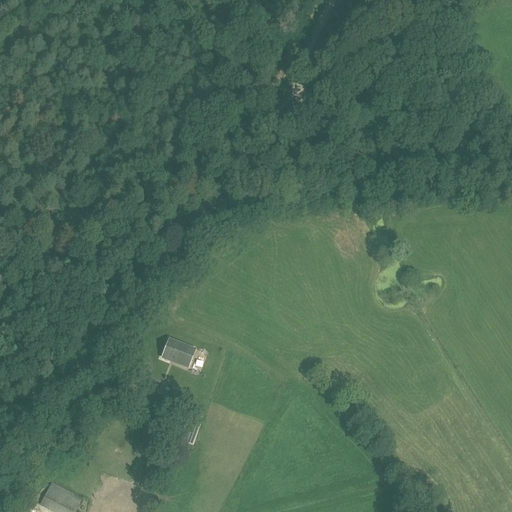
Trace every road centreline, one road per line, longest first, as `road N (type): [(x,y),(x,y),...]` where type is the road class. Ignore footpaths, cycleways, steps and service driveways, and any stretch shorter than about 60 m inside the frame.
road 1 (tertiary): [(0,451),(130,318),(270,125),(457,0)]
road 2 (track): [(511,174),(210,209)]
